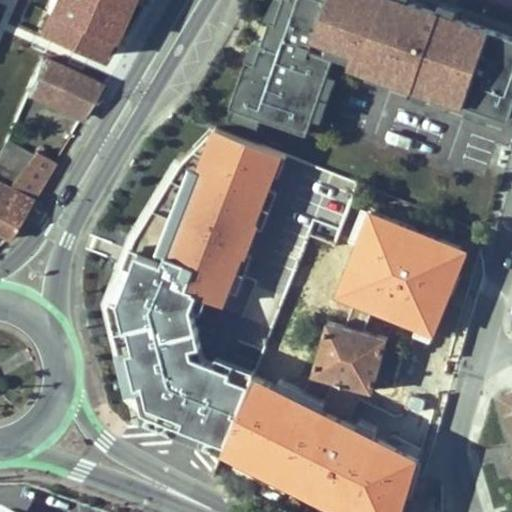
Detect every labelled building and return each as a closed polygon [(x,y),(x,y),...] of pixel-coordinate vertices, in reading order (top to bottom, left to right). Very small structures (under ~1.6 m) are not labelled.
[(51,0),(47,11),(56,15),(47,33),(95,56),(107,37),(109,38),(121,10),(112,6),(114,0),(51,0)] [(125,0),(114,0),(112,6),(121,10),(125,0)] [(508,124),(511,113),(511,37),(407,0),(282,0),(281,2),(275,0),(274,0),(260,41),(254,39),(232,103),(313,132),(317,122),(324,124),(339,81),(333,79),(338,65),(354,71),(352,77),(468,118),(470,111),(508,124)] [(38,29),(47,33),(56,15),(47,11),(38,29)] [(44,59),(29,92),(83,117),(102,86),(44,59)] [(320,283),(359,179),(212,119),(158,183),(123,238),(104,294),(110,344),(124,393),(131,408),(228,455),(294,272),(320,283)] [(0,167),(18,176),(33,156),(5,142),(0,153),(0,167)] [(0,233),(10,238),(56,162),(37,151),(18,176),(0,167),(0,233)] [(325,351),(319,372),(377,390),(381,376),(396,381),(403,356),(387,351),(391,339),(334,322),(332,331),(325,351)] [(319,328),(313,347),(325,351),(332,331),(319,328)] [(511,391),(500,395),(510,430),(511,430),(511,455),(509,456),(511,468),(511,391)]
